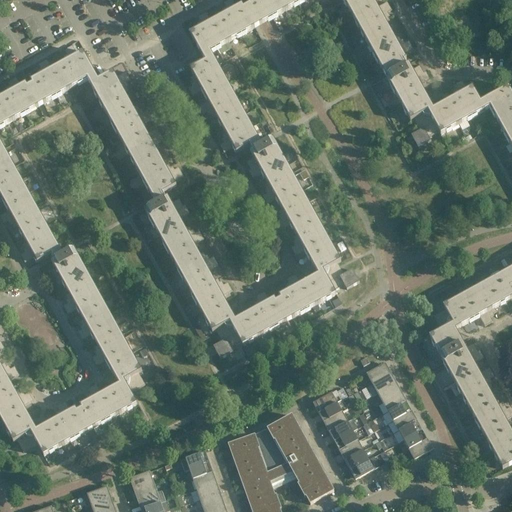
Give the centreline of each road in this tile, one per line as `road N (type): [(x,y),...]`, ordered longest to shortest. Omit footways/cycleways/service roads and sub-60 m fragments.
road 1 (residential): [(94,0),(190,171),(189,200),(234,282),(251,287),(280,273),(282,251),(251,197),(206,173),(206,139),(151,37)]
road 2 (residential): [(0,332),(37,397),(52,404),(72,398),(92,378),(0,231)]
road 3 (residential): [(356,511),(422,489),(489,492),(511,484)]
road 4 (residential): [(511,76),(437,71),(397,0)]
